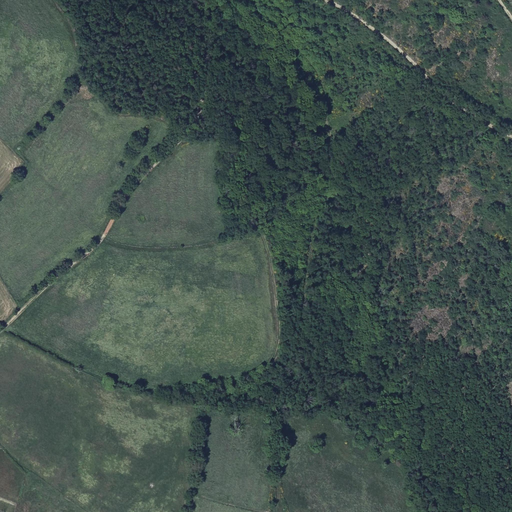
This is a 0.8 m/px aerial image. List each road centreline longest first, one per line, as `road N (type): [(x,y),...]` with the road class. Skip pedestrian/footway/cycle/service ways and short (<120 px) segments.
road 1 (track): [(202,45),(239,135),(270,258),(277,340),(248,396),(276,437),(282,511)]
road 2 (track): [(0,331),(94,247),(134,186),(192,125),(203,84),(197,0)]
road 3 (track): [(328,0),(511,137)]
